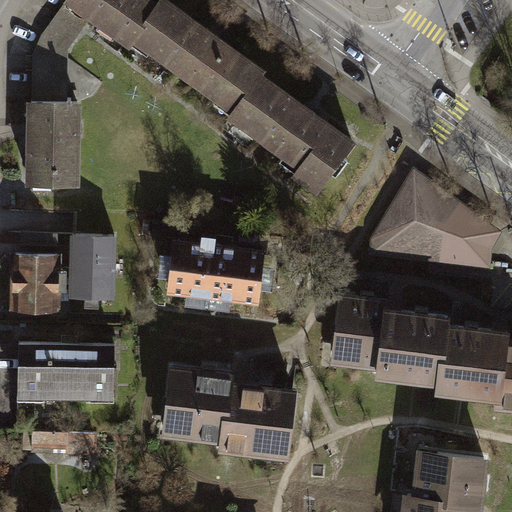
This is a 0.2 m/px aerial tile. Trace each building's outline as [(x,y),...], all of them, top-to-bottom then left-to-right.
[(73,0),(72,2),(37,49),(73,56),(99,20),(108,26),(101,35),(118,47),(124,38),(139,49),(167,11),(151,0),(73,0)] [(167,11),(139,49),(156,61),(161,55),(226,102),(222,108),(237,119),(266,79),(269,75),(172,4),(167,11)] [(73,56),(37,49),(36,106),(30,106),(30,126),(36,126),(35,186),(41,186),(40,193),(64,193),(64,186),(90,187),(91,102),(74,102),(73,56)] [(266,79),(237,119),(251,129),(248,134),(263,144),(266,140),(294,160),(290,164),(305,174),(299,182),(322,198),(359,147),(266,79)] [(506,233),(421,170),(378,239),(377,255),(496,271),(497,246),(506,233)] [(203,234),(169,230),(167,243),(156,242),(153,268),(164,270),(162,282),(187,285),(186,295),(230,300),(231,291),(257,294),(259,279),(271,281),(275,255),(262,254),(264,242),(219,236),(221,226),(205,224),(203,234)] [(113,230),(71,229),(69,290),(111,291),(113,230)] [(59,232),(21,231),(21,239),(58,240),(59,232)] [(16,244),(14,303),(55,304),(57,245),(16,244)] [(456,324),(457,313),(397,307),(398,297),(345,292),(337,361),(387,366),(386,375),(450,382),(456,324)] [(511,330),(456,324),(450,382),(449,397),(504,403),(503,413),(511,414),(511,330)] [(117,338),(14,336),(14,396),(48,396),(48,391),(86,391),(86,396),(116,396),(117,338)] [(286,448),(292,382),(232,376),(233,367),(168,360),(162,424),(223,430),(221,442),(286,448)] [(94,428),(33,427),(32,451),(93,452),(94,428)] [(415,495),(413,511),(483,511),(484,511),(492,511),(498,458),(430,450),(425,497),(415,495)]
